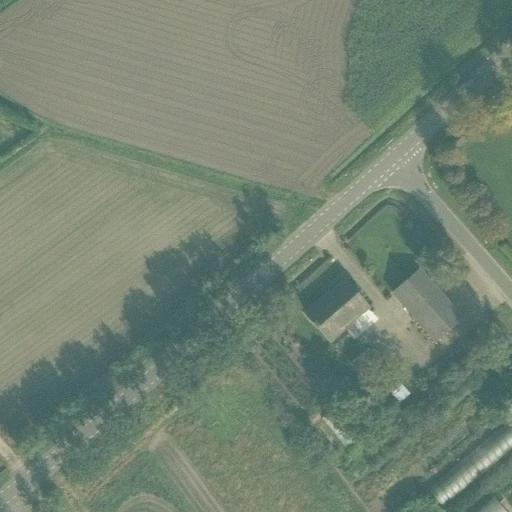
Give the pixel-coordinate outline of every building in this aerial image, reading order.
[(434,342),(461,318),(419,270),(392,294),(434,342)] [(367,307),(357,295),(344,281),(330,293),(333,295),(308,317),(313,323),(312,324),(316,328),(317,327),(321,332),(329,341),(367,307)] [(368,350),(350,366),(361,378),(379,362),(368,350)] [(326,368),(315,376),(324,388),(335,379),(326,368)] [(351,453),(365,443),(341,412),(328,422),(351,453)] [(403,511),(406,511),(503,427),(491,413),(392,499),(403,511)] [(448,484),(435,490),(445,511),(458,505),(448,484)] [(511,511),(499,500),(485,511),(511,511)]
